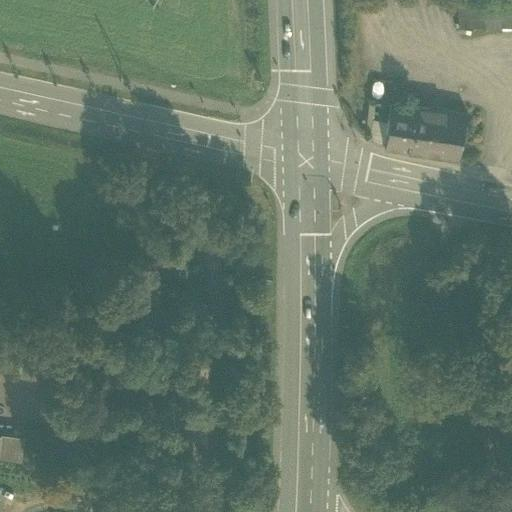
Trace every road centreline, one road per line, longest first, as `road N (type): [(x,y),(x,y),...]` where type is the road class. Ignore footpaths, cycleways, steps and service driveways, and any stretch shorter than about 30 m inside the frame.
road 1 (residential): [(153,133),(148,180),(160,204),(204,242),(216,286),(203,511)]
road 2 (primary): [(303,503),(304,163)]
road 3 (secondary): [(511,208),(304,163)]
road 4 (primary): [(304,163),(295,0)]
road 5 (secondary): [(153,133),(0,97)]
road 6 (secondary): [(304,163),(153,133)]
